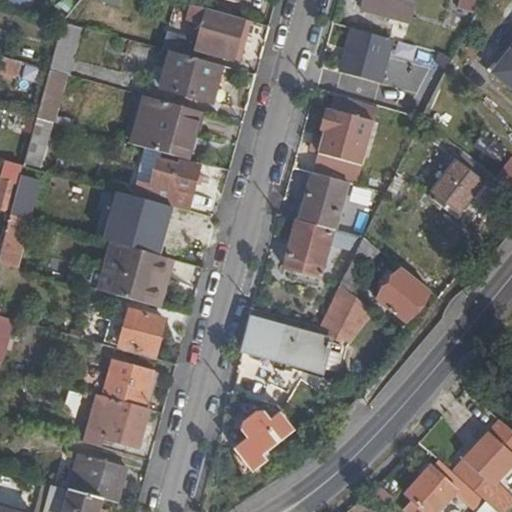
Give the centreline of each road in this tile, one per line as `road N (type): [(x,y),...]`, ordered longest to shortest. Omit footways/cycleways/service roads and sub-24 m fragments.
road 1 (residential): [(174,511),(310,0)]
road 2 (secondary): [(511,280),(417,395),(288,511)]
